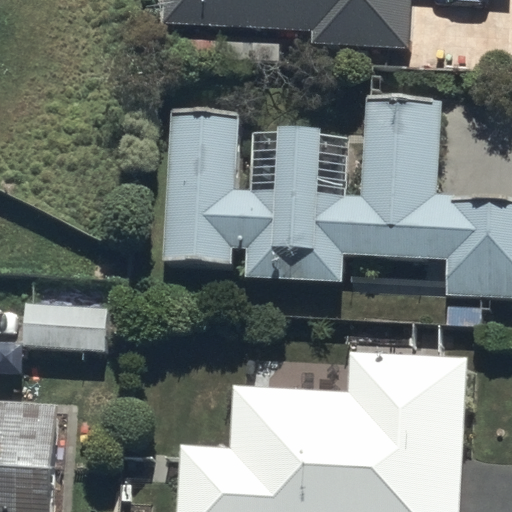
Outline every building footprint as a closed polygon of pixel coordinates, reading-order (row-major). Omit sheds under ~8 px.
[(172,0),(170,32),(417,52),(421,0),(172,0)] [(446,109),(369,106),(362,203),(351,202),(355,144),(259,138),(255,197),(240,196),(245,122),(174,117),(163,266),(231,271),(232,258),(251,259),(249,283),(342,290),(344,261),(447,268),(445,299),(511,304),(511,207),(440,202),(446,109)] [(110,311),(25,307),(23,353),(108,357),(110,311)] [(184,450),(179,511),(463,511),(474,365),(349,356),(346,398),(236,391),(232,454),(184,450)] [(0,410),(0,511),(60,511),(65,414),(0,410)]
